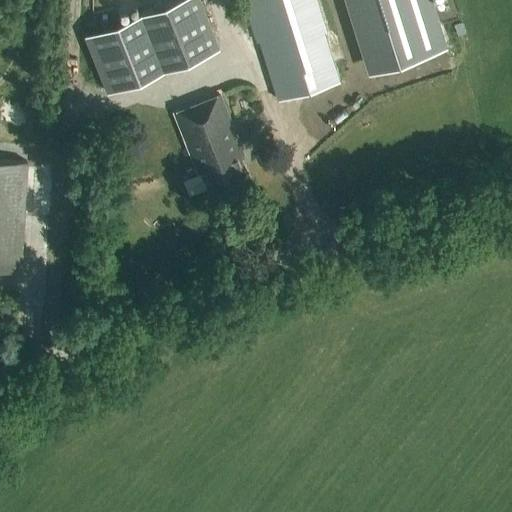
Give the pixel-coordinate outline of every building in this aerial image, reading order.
[(175,0),(84,36),(106,91),(218,48),(198,0),(175,0)] [(312,0),(245,0),(277,100),(339,81),(312,0)] [(363,0),(385,67),(444,49),(428,0),(363,0)] [(219,94),(173,112),(197,173),(200,171),(209,194),(249,179),(240,156),(243,154),(219,94)] [(0,268),(20,269),(23,216),(49,218),(52,163),(0,160),(0,268)] [(83,184),(82,201),(94,202),(96,185),(83,184)]
